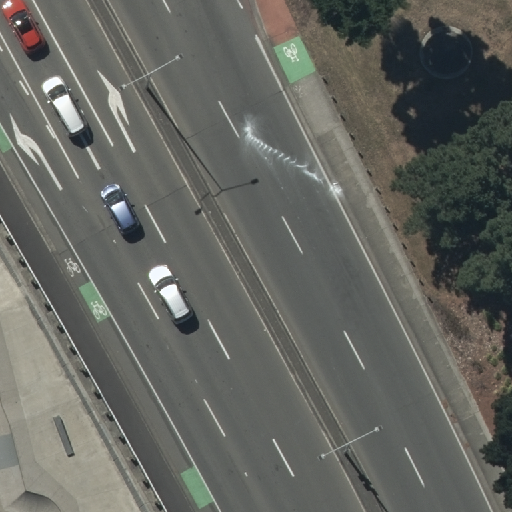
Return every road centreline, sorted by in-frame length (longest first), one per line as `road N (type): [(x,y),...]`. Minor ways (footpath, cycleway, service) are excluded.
road 1 (primary): [(166,4),(438,511)]
road 2 (primary): [(276,511),(15,0)]
